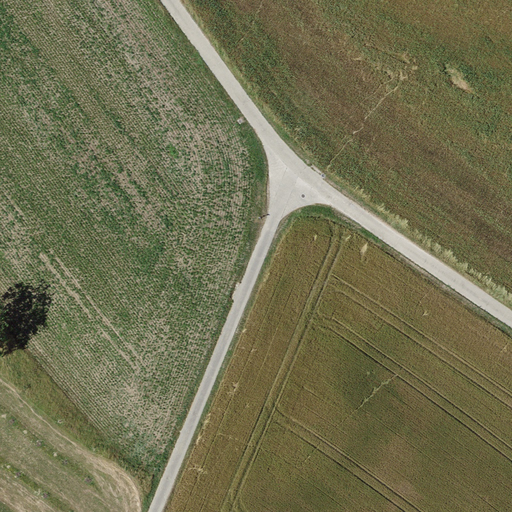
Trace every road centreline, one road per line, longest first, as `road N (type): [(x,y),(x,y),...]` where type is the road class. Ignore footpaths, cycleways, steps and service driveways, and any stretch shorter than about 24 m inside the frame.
road 1 (unclassified): [(167,0),(298,176),(511,320)]
road 2 (track): [(298,176),(154,511)]
